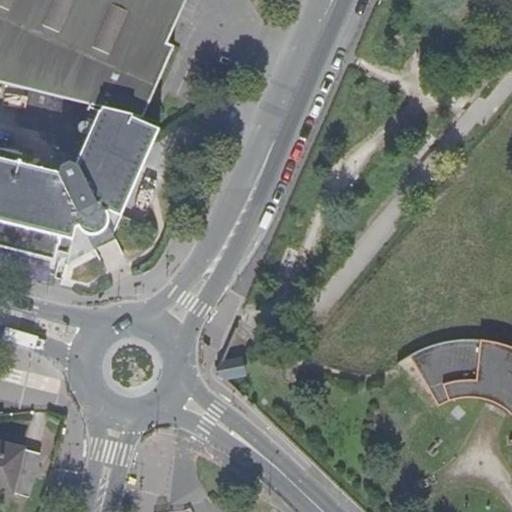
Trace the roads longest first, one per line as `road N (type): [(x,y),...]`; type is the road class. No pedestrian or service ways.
road 1 (tertiary): [(336,0),(231,239),(168,333)]
road 2 (secondary): [(176,393),(277,464),(327,511)]
